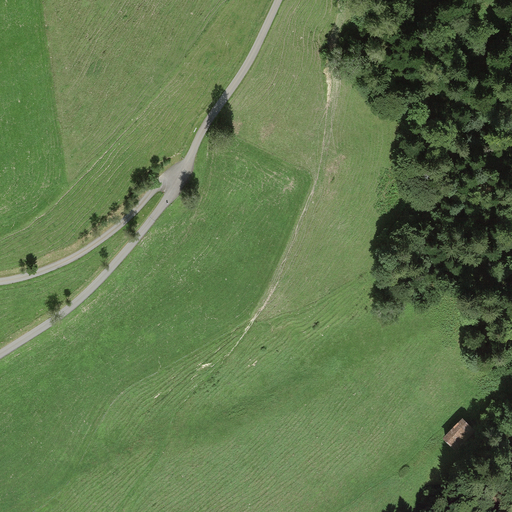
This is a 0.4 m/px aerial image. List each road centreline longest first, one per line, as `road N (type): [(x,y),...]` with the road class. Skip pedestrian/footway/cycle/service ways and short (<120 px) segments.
road 1 (residential): [(277,0),(240,75),(132,243),(59,315),(0,354)]
road 2 (track): [(511,385),(337,511)]
